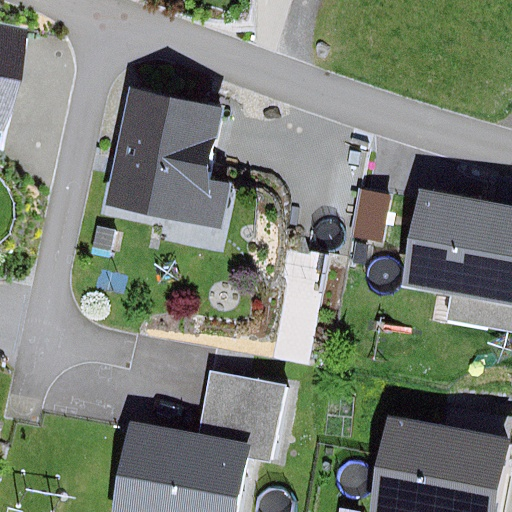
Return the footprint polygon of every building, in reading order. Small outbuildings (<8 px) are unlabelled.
[(0,78),(10,29),(0,26),(0,78)] [(231,111),(139,92),(115,204),(225,227),(234,185),(215,181),(231,111)] [(364,189),(356,237),(386,241),(394,194),(364,189)] [(511,208),(430,193),(413,285),(511,303),(511,208)] [(121,230),(102,226),(97,250),(116,254),(121,230)] [(218,372),(207,436),(267,447),(287,451),(299,387),(218,372)] [(444,426),(403,418),(384,511),(511,511),(511,419),(448,407),(444,426)] [(207,436),(145,425),(128,511),(254,511),(267,447),(207,436)]
